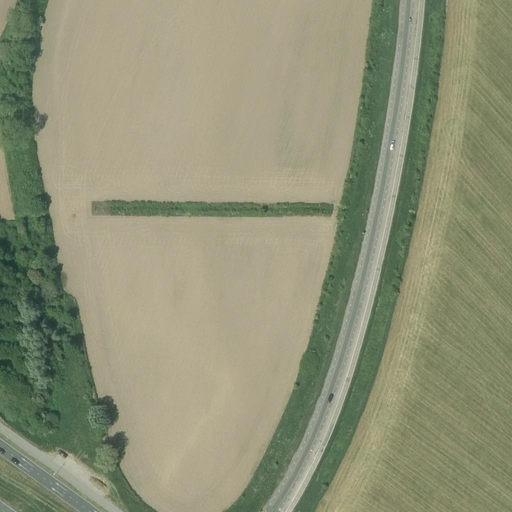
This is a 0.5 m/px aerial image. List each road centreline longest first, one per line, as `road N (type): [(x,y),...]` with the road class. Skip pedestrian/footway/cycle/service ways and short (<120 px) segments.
road 1 (tertiary): [(271,511),(322,413),(343,350),(395,110),(407,0)]
road 2 (unclassified): [(112,511),(0,431)]
